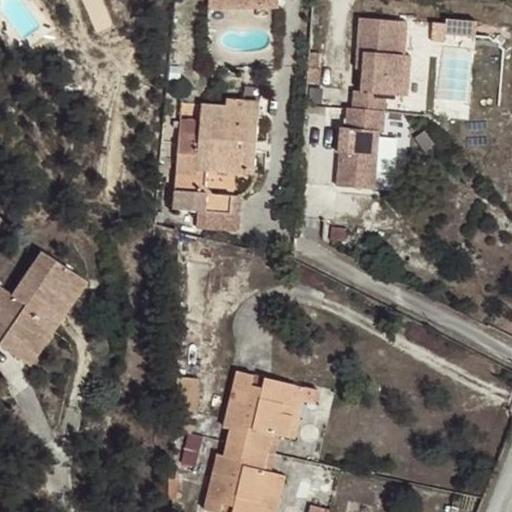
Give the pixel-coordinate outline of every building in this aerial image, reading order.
[(100,30),(114,26),(105,0),(86,0),(92,17),(96,16),(100,30)] [(354,91),(353,109),(385,111),(386,94),(402,95),(405,56),(407,22),(360,18),(357,69),(364,69),(362,91),(354,91)] [(447,25),(446,33),(468,35),(469,27),(447,25)] [(411,57),(405,56),(402,95),(408,96),(411,57)] [(308,68),(307,82),(318,83),(319,69),(308,68)] [(206,170),(255,174),(260,102),(227,100),(227,106),(182,103),(174,209),(198,211),(230,213),(231,196),(212,195),(205,187),(206,170)] [(340,152),(337,187),(375,190),(379,133),(383,133),(385,111),(353,109),(348,109),(347,129),(342,128),(340,152)] [(230,213),(198,211),(196,228),(239,231),(241,197),(231,196),(230,213)] [(0,345),(10,352),(29,366),(86,282),(41,252),(11,297),(0,288),(0,345)] [(0,366),(10,352),(0,345),(0,366)] [(239,371),(232,396),(248,400),(252,385),(255,375),(239,371)] [(193,414),(196,414),(198,379),(179,377),(176,429),(192,433),(193,414)] [(232,428),(228,442),(269,452),(274,434),(281,435),(288,437),(293,416),(282,414),(285,404),(290,405),(295,385),(267,378),(265,389),(252,385),(248,400),(232,396),(225,427),(232,428)] [(293,416),(288,437),(295,439),(304,401),(315,404),(318,391),(295,385),(290,405),(285,404),(282,414),(293,416)] [(274,434),(269,452),(276,454),(281,435),(274,434)] [(269,452),(228,442),(225,457),(218,455),(204,509),(215,511),(220,511),(223,504),(236,506),(234,511),(263,511),(266,503),(260,502),(263,492),(273,495),(278,474),(265,471),(269,452)] [(178,468),(169,468),(169,481),(177,481),(178,468)] [(266,503),(263,511),(276,511),(286,476),(278,474),(273,495),(263,492),(260,502),(266,503)]
